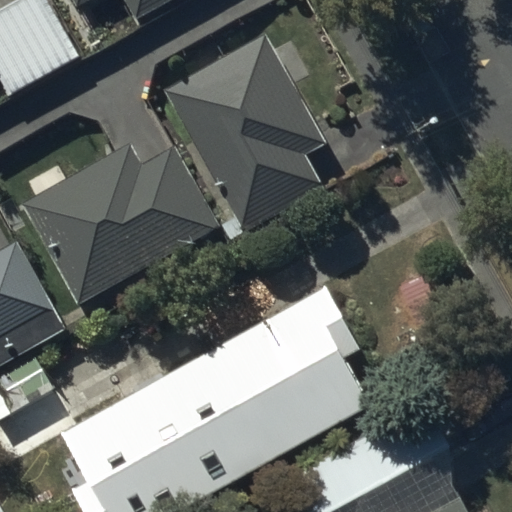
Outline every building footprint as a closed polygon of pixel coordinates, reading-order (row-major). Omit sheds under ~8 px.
[(0,73),(6,70),(15,87),(74,54),(44,0),(20,0),(0,11),(0,73)] [(78,0),(79,0),(132,0),(138,9),(154,0),(78,0)] [(321,138),(265,41),(175,92),(249,220),(315,183),(297,152),(321,138)] [(141,172),(129,151),(31,204),(83,297),(215,224),(176,153),(141,172)] [(0,364),(66,328),(20,247),(0,257),(0,364)] [(353,343),(325,294),(165,381),(171,391),(143,406),(168,451),(140,466),(165,511),(167,511),(366,403),(338,352),(353,343)] [(0,383),(0,473),(79,426),(37,361),(0,383)] [(432,405),(290,483),(306,511),(337,511),(456,447),(432,405)]
